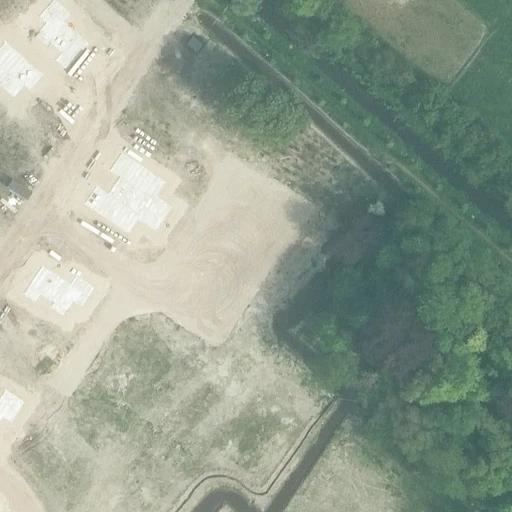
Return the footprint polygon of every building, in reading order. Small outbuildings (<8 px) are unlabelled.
[(37,34),(34,38),(46,48),(49,45),(60,54),(53,61),(66,72),(89,45),(64,23),(71,16),(53,0),(52,0),(37,18),(44,24),(36,33),(37,34)] [(0,88),(14,100),(24,88),(30,93),(44,77),(4,42),(0,46),(0,88)] [(159,111),(148,123),(189,159),(205,141),(197,134),(206,124),(167,90),(153,106),(159,111)] [(0,127),(0,165),(4,168),(23,147),(0,127)] [(169,150),(164,157),(175,164),(179,157),(169,150)] [(122,153),(109,172),(119,179),(114,186),(165,221),(174,209),(158,198),(167,184),(122,153)] [(219,286),(226,291),(286,200),(252,176),(193,269),(199,273),(206,277),(213,282),(219,286)] [(97,186),(84,205),(130,235),(139,221),(157,233),(165,221),(114,186),(109,194),(97,186)] [(187,199),(182,205),(192,212),(197,205),(187,199)] [(157,244),(152,250),(162,257),(167,250),(157,244)] [(42,266),(22,295),(35,304),(41,296),(52,304),(50,308),(63,317),(66,313),(67,314),(74,304),(82,309),(95,289),(75,276),(69,284),(42,266)] [(191,269),(184,280),(191,284),(198,274),(191,269)] [(198,274),(191,284),(198,289),(205,278),(202,276),(198,274)] [(205,278),(198,289),(205,293),(212,283),(208,280),(205,278)] [(212,283),(205,293),(211,298),(218,287),(215,285),(212,283)] [(218,287),(211,298),(218,302),(225,292),(218,287)] [(0,368),(19,381),(20,380),(20,379),(36,389),(47,373),(45,372),(31,362),(34,358),(35,357),(36,355),(48,337),(46,336),(45,335),(31,326),(27,332),(13,322),(0,342),(0,368)] [(233,326),(202,364),(221,380),(252,343),(233,326)] [(252,343),(221,380),(239,395),(271,358),(252,343)] [(271,358),(239,395),(258,411),(289,373),(271,358)] [(289,373),(258,411),(276,426),(307,389),(289,373)] [(307,389),(276,426),(295,442),(327,405),(308,390),(307,389)] [(0,423),(3,418),(11,424),(24,404),(5,390),(0,397),(0,423)] [(69,392),(63,401),(72,407),(79,398),(69,392)] [(57,429),(51,438),(71,452),(98,411),(79,398),(72,407),(67,415),(62,422),(57,429)] [(63,401),(58,408),(67,415),(72,407),(63,401)] [(58,408),(53,416),(62,422),(67,415),(58,408)] [(98,411),(71,452),(91,465),(118,425),(98,411)] [(53,416),(48,423),(57,429),(62,422),(53,416)] [(48,423),(42,432),(51,438),(57,429),(48,423)] [(118,425),(91,465),(111,479),(138,438),(118,425)] [(138,438),(111,479),(131,492),(158,452),(138,438)] [(158,452),(131,492),(152,506),(179,466),(158,452)]
